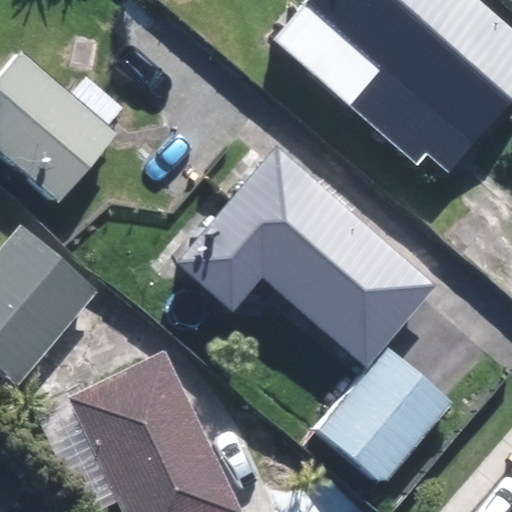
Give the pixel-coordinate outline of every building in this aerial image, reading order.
[(511,34),(471,0),(307,0),(273,41),(355,111),(385,76),(468,147),(511,94),(511,34)] [(0,82),(0,152),(59,205),(118,136),(107,127),(124,108),(87,75),(70,96),(24,55),(0,82)] [(318,430),(384,484),(452,403),(384,347),(436,286),(273,148),(174,266),(231,315),(260,281),(368,372),(318,430)] [(0,250),(0,373),(17,388),(93,297),(15,232),(0,250)] [(70,403),(122,511),(243,511),(168,356),(70,403)] [(0,480),(0,506),(13,491),(0,480)]
